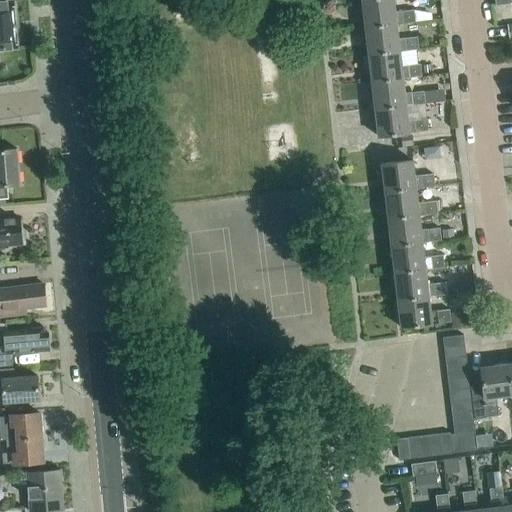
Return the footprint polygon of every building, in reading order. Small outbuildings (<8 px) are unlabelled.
[(395,11),(393,0),(361,0),(365,27),(396,23),(397,24),(415,21),(414,10),(414,9),(395,11)] [(13,1),(0,2),(0,49),(17,48),(13,1)] [(431,13),(414,10),(415,21),(432,19),(431,13)] [(511,21),(498,23),(500,38),(511,36),(511,21)] [(398,38),(397,24),(396,23),(365,27),(368,54),(400,50),(400,51),(418,48),(417,36),(398,38)] [(422,75),(420,63),(401,65),(400,51),(400,50),(368,54),(372,81),(403,77),(403,78),(422,75)] [(422,75),(433,74),(432,62),(420,63),(422,75)] [(405,93),(403,78),(403,77),(372,81),(375,108),(406,104),(406,105),(425,103),(423,90),(405,93)] [(408,120),(406,105),(406,104),(375,108),(378,136),(428,130),(427,117),(408,120)] [(411,134),(400,135),(401,145),(411,144),(411,134)] [(6,185),(20,184),(17,148),(0,149),(0,197),(7,197),(6,185)] [(381,163),(385,191),(416,187),(416,188),(435,185),(433,173),(414,175),(413,159),(381,163)] [(418,202),(416,188),(416,187),(385,191),(388,218),(419,214),(419,215),(438,212),(436,200),(418,202)] [(421,229),(419,215),(419,214),(388,218),(391,245),(422,241),(422,242),(441,240),(440,227),(421,229)] [(20,229),(19,217),(0,218),(0,248),(4,248),(4,245),(24,243),(23,231),(20,229)] [(442,239),(453,238),(452,229),(442,230),(442,239)] [(424,256),(422,242),(422,241),(391,245),(394,272),(425,268),(426,269),(444,266),(443,254),(424,256)] [(427,284),(426,269),(425,268),(394,272),(397,299),(429,295),(429,296),(447,294),(446,281),(427,284)] [(456,290),(468,289),(467,279),(455,280),(456,290)] [(0,315),(26,313),(25,308),(45,305),(44,283),(0,288),(0,315)] [(430,311),(429,296),(429,295),(397,299),(401,327),(451,321),(449,308),(430,311)] [(466,312),(450,314),(451,321),(451,328),(467,326),(466,312)] [(44,332),(43,327),(5,330),(5,329),(0,329),(0,365),(12,365),(11,352),(49,349),(48,332),(44,332)] [(443,337),(444,347),(465,345),(464,334),(443,337)] [(466,355),(465,345),(444,347),(445,358),(466,355)] [(467,366),(466,355),(445,358),(446,369),(467,366)] [(511,394),(508,363),(480,366),(483,385),(471,386),(475,418),(499,415),(497,396),(511,394)] [(469,377),(467,366),(446,369),(448,379),(469,377)] [(37,375),(14,377),(13,367),(0,368),(0,388),(2,388),(3,401),(39,399),(37,375)] [(470,387),(469,377),(448,379),(449,390),(470,387)] [(471,398),(470,387),(449,390),(450,401),(471,398)] [(472,409),(471,398),(450,401),(451,411),(472,409)] [(473,419),(472,409),(451,411),(453,422),(473,419)] [(16,424),(17,438),(41,437),(40,413),(11,415),(11,425),(16,424)] [(475,430),(473,419),(453,422),(454,433),(475,430)] [(474,430),(475,430),(454,433),(450,434),(450,432),(452,453),(453,453),(453,452),(477,449),(474,430)] [(452,453),(450,432),(439,433),(442,454),(452,453)] [(442,454),(439,433),(428,434),(431,455),(442,454)] [(431,455),(428,434),(418,436),(420,457),(431,455)] [(420,457),(418,436),(407,437),(410,458),(420,457)] [(43,461),(41,437),(17,438),(7,439),(8,452),(3,453),(3,463),(43,461)] [(410,458),(407,437),(396,438),(399,459),(410,458)] [(413,475),(437,472),(435,460),(411,463),(413,475)] [(60,469),(27,472),(15,473),(16,477),(17,481),(21,483),(27,482),(30,511),(63,509),(60,469)] [(489,488),(502,486),(500,472),(488,474),(489,488)] [(504,511),(504,505),(502,486),(489,488),(492,507),(477,508),(476,509),(476,511),(504,511)] [(476,511),(476,509),(477,508),(475,490),(462,491),(465,510),(450,511),(449,511),(476,511)] [(449,511),(450,511),(447,493),(435,495),(437,511),(449,511)]
